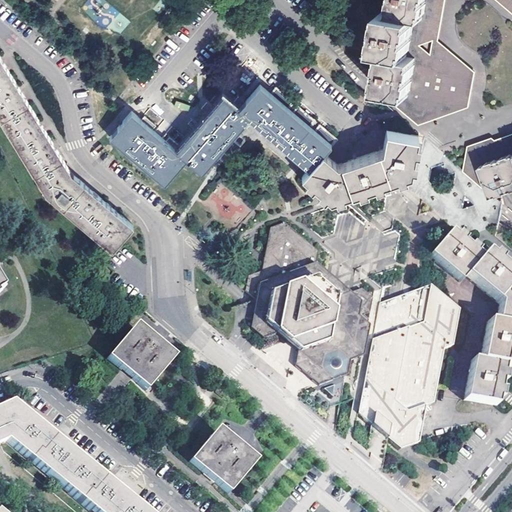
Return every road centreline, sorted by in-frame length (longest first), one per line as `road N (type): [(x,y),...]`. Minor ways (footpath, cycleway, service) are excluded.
road 1 (residential): [(403,511),(178,321),(164,286),(158,229),(81,155),(56,78),(0,28)]
road 2 (residential): [(188,511),(36,383),(0,385)]
road 3 (residential): [(231,0),(150,97)]
